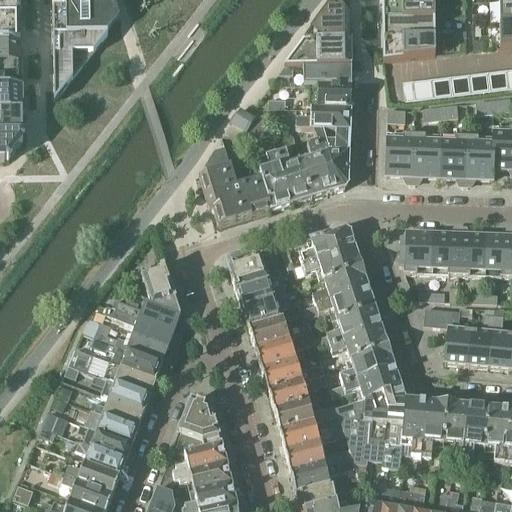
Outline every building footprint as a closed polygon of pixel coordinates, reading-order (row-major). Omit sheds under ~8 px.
[(0,0),(0,17),(20,17),(19,0),(0,0)] [(114,10),(110,0),(51,0),(52,11),(114,10)] [(335,0),(303,45),(350,44),(349,0),(335,0)] [(434,21),(433,2),(381,3),(382,22),(434,21)] [(511,26),(511,5),(498,6),(499,27),(511,26)] [(118,24),(114,12),(114,10),(52,11),(53,39),(107,38),(118,24)] [(0,41),(16,41),(16,21),(20,21),(20,17),(0,17),(0,41)] [(434,40),(434,21),(382,22),(382,41),(434,40)] [(511,50),(511,26),(499,27),(499,52),(511,50)] [(54,106),(107,38),(53,39),(54,106)] [(434,60),(434,40),(382,41),(382,66),(434,60)] [(0,65),(20,65),(20,43),(16,43),(16,41),(0,41),(0,65)] [(351,70),(350,44),(303,45),(283,71),(292,71),(302,71),(351,70)] [(481,54),(481,45),(472,45),(472,54),(481,54)] [(0,89),(21,89),(21,68),(20,68),(20,65),(0,65),(0,89)] [(351,90),(351,70),(302,71),(303,89),(306,89),(351,90)] [(292,79),(292,71),(283,71),(277,80),(292,79)] [(511,73),(402,87),(404,106),(511,93),(511,73)] [(21,89),(0,89),(0,113),(22,113),(21,89)] [(306,89),(305,113),(316,113),(350,114),(351,90),(306,89)] [(510,116),(509,103),(500,104),(502,117),(510,116)] [(279,114),(280,105),(268,104),(267,113),(279,114)] [(502,117),(500,104),(492,105),(493,118),(502,117)] [(493,118),(492,105),(483,106),(485,119),(493,118)] [(485,119),(483,106),(475,107),(476,120),(485,119)] [(457,122),(456,109),(447,110),(448,123),(457,122)] [(448,123),(447,110),(439,111),(440,124),(448,123)] [(440,124),(439,111),(430,112),(432,125),(440,124)] [(432,125),(430,112),(422,113),(423,126),(432,125)] [(0,137),(22,137),(22,116),(22,113),(0,113),(0,137)] [(245,135),(253,122),(239,113),(231,127),(245,135)] [(316,113),(305,113),(305,124),(295,123),(294,135),(312,135),(323,136),(335,136),(349,136),(350,114),(316,113)] [(395,128),(395,115),(387,114),(386,127),(395,128)] [(404,128),(404,115),(395,115),(395,128),(404,128)] [(269,140),(264,118),(254,122),(253,122),(245,135),(245,136),(248,145),(269,140)] [(511,132),(492,132),(492,142),(491,173),(492,173),(511,173),(511,132)] [(326,145),(323,136),(312,135),(315,145),(330,197),(343,193),(347,188),(349,136),(335,136),(334,145),(326,145)] [(22,146),(22,137),(0,137),(0,165),(4,166),(4,164),(8,164),(22,146)] [(438,182),(439,140),(386,138),(384,180),(401,181),(408,181),(408,189),(414,189),(415,181),(422,182),(438,182)] [(491,184),(492,173),(491,173),(492,142),(439,140),(438,182),(453,183),(460,183),(460,191),(461,191),(467,191),(468,183),(475,184),(491,184)] [(311,203),(298,160),(288,163),(285,154),(284,154),(280,143),(272,145),(276,157),(275,157),(290,209),(311,203)] [(330,197),(315,145),(305,147),(308,157),(298,160),(311,203),(330,197)] [(270,215),(261,183),(236,191),(223,151),(214,154),(203,170),(205,178),(198,180),(208,213),(212,211),(218,231),(270,215)] [(290,209),(275,157),(265,159),(268,169),(257,173),(261,183),(270,215),(290,209)] [(484,281),(486,240),(470,239),(462,239),(463,231),(456,231),(456,239),(448,238),(433,238),(431,280),(484,281)] [(511,282),(511,232),(509,233),(509,240),(501,240),(486,240),(484,281),(511,282)] [(308,257),(298,261),(301,271),(354,253),(349,238),(346,236),(344,235),(343,235),(305,246),(308,257)] [(431,280),(432,238),(406,237),(405,246),(399,246),(399,270),(404,271),(404,279),(431,280)] [(294,274),(287,253),(281,255),(287,276),(294,274)] [(360,273),(354,253),(301,271),(305,280),(315,277),(318,287),(360,273)] [(271,267),(268,257),(230,268),(227,274),(233,294),(282,280),(281,277),(279,274),(277,272),(274,269),(271,267)] [(150,308),(179,319),(179,318),(163,270),(140,278),(150,308)] [(360,273),(318,287),(322,297),(311,300),(315,311),(367,293),(360,273)] [(284,288),(282,280),(233,294),(239,311),(281,298),(282,300),(282,299),(285,299),(282,289),(284,288)] [(457,307),(457,292),(448,292),(448,307),(457,307)] [(367,293),(315,311),(318,321),(328,317),(331,327),(374,313),(367,293)] [(286,312),(282,299),(282,300),(281,298),(239,311),(246,335),(282,324),(279,314),(286,312)] [(112,312),(115,305),(109,302),(106,310),(107,310),(103,319),(108,321),(111,312),(112,312)] [(115,305),(112,312),(112,313),(173,336),(179,319),(150,308),(144,306),(141,314),(115,305)] [(318,321),(315,311),(303,314),(304,317),(306,324),(318,321)] [(111,312),(108,321),(134,331),(131,339),(167,352),(173,336),(112,313),(112,312),(111,312)] [(335,337),(325,340),(328,350),(380,333),(374,313),(331,327),(335,337)] [(466,370),(469,333),(457,332),(458,318),(459,317),(424,313),(423,330),(447,333),(444,368),(466,370)] [(306,324),(304,318),(301,319),(299,319),(303,330),(308,329),(306,324)] [(481,334),(469,333),(466,370),(488,372),(493,320),(483,319),(481,334)] [(503,321),(493,320),(488,372),(510,375),(511,350),(511,337),(501,336),(503,321)] [(282,324),(246,335),(253,355),(289,345),(282,324)] [(114,351),(117,344),(108,340),(112,332),(100,327),(93,342),(114,351)] [(380,333),(328,350),(330,355),(332,360),(345,356),(349,365),(387,353),(380,333)] [(117,342),(117,344),(114,351),(116,351),(161,368),(167,352),(131,339),(128,347),(117,342)] [(328,350),(325,340),(312,344),(314,349),(317,359),(330,355),(328,350)] [(106,355),(114,357),(110,367),(119,371),(155,384),(161,368),(116,351),(114,351),(93,342),(90,350),(94,352),(105,357),(106,355)] [(289,345),(253,355),(260,376),(295,365),(289,345)] [(86,377),(93,359),(75,352),(67,369),(79,374),(86,377)] [(387,353),(349,365),(352,375),(338,380),(341,390),(393,373),(387,353)] [(295,365),(260,376),(266,396),(301,385),(295,365)] [(67,369),(64,378),(75,383),(79,374),(67,369)] [(105,374),(102,383),(149,400),(155,384),(119,371),(116,379),(105,374)] [(393,373),(341,390),(344,400),(354,397),(357,406),(335,413),(336,413),(335,414),(337,420),(344,440),(353,469),(366,470),(366,466),(381,467),(381,472),(397,475),(400,449),(402,430),(405,405),(404,405),(393,373)] [(89,378),(88,378),(85,386),(102,392),(99,400),(107,403),(143,417),(149,400),(102,383),(89,378)] [(322,379),(301,385),(266,396),(273,417),(307,406),(304,395),(326,389),(322,379)] [(67,405),(71,395),(70,394),(60,390),(59,390),(55,400),(67,405)] [(344,400),(341,390),(329,394),(332,404),(344,400)] [(66,407),(66,406),(54,402),(51,411),(63,415),(66,407)] [(93,407),(90,415),(137,433),(143,417),(107,403),(104,411),(93,407)] [(191,404),(178,435),(202,443),(217,440),(209,411),(191,404)] [(420,461),(426,407),(405,405),(402,430),(400,449),(411,451),(410,460),(420,461)] [(307,406),(273,417),(278,437),(337,420),(335,414),(336,413),(335,413),(334,413),(334,411),(311,417),(307,406)] [(137,433),(90,415),(89,416),(66,407),(63,415),(98,428),(95,435),(131,449),(137,433)] [(426,407),(420,461),(430,462),(431,452),(442,453),(446,409),(426,407)] [(446,409),(442,453),(453,454),(451,464),(462,465),(467,411),(446,409)] [(483,457),(488,413),(467,411),(462,465),(472,466),(473,456),(483,457)] [(503,469),(508,415),(488,413),(483,457),(494,458),(493,468),(503,469)] [(511,414),(508,415),(503,469),(511,469),(511,414)] [(61,439),(67,425),(47,417),(41,431),(61,439)] [(337,420),(278,437),(284,458),(318,449),(316,437),(327,433),(327,434),(331,433),(334,443),(344,440),(337,420)] [(95,435),(84,431),(79,429),(76,437),(84,440),(81,449),(125,465),(131,449),(95,435)] [(51,448),(55,438),(41,432),(37,442),(51,448)] [(202,443),(178,435),(178,437),(172,454),(183,458),(191,456),(204,453),(202,443)] [(220,449),(217,440),(202,443),(204,453),(220,449)] [(125,465),(81,449),(78,447),(75,455),(86,460),(83,468),(119,481),(125,465)] [(186,469),(177,471),(178,476),(173,478),(174,481),(191,477),(226,469),(220,449),(204,453),(191,456),(183,458),(186,469)] [(321,461),(318,449),(284,458),(289,479),(339,465),(345,464),(342,455),(321,461)] [(52,459),(44,456),(39,468),(47,472),(52,459)] [(175,464),(169,461),(163,477),(174,481),(173,478),(178,476),(177,471),(175,464)] [(340,473),(339,465),(289,479),(294,501),(328,490),(326,479),(337,476),(337,474),(340,473)] [(119,481),(83,468),(79,467),(75,476),(68,473),(64,482),(112,500),(119,481)] [(231,489),(226,469),(191,477),(174,481),(176,486),(177,485),(178,489),(190,486),(193,497),(231,489)] [(481,475),(480,486),(500,489),(502,478),(481,475)] [(64,482),(58,480),(49,477),(46,485),(60,492),(72,496),(69,506),(85,511),(106,511),(112,500),(64,482)] [(195,507),(193,497),(191,490),(190,486),(178,489),(177,485),(176,486),(174,481),(163,477),(159,489),(169,493),(171,498),(174,511),(184,511),(184,510),(191,508),(195,507)] [(376,487),(375,495),(383,496),(384,492),(384,489),(376,487)] [(171,498),(169,493),(159,489),(157,493),(170,498),(171,498)] [(217,511),(235,508),(231,489),(193,497),(195,507),(191,508),(184,510),(184,511),(217,511)] [(331,489),(328,490),(294,501),(296,511),(317,511),(335,507),(336,507),(346,505),(344,496),(334,498),(331,489)] [(13,505),(26,509),(30,496),(17,492),(13,505)] [(397,511),(401,496),(384,492),(383,496),(380,511),(397,511)] [(174,511),(171,498),(170,498),(157,493),(149,511),(174,511)] [(380,511),(383,496),(375,495),(373,508),(365,506),(363,511),(380,511)] [(454,511),(455,509),(456,510),(458,497),(449,495),(448,499),(445,511),(454,511)] [(401,496),(397,511),(413,511),(416,498),(408,497),(401,496)] [(445,511),(448,499),(440,497),(437,511),(445,511)] [(421,511),(424,499),(416,498),(413,511),(421,511)] [(478,511),(480,504),(480,502),(472,501),(469,511),(478,511)]
